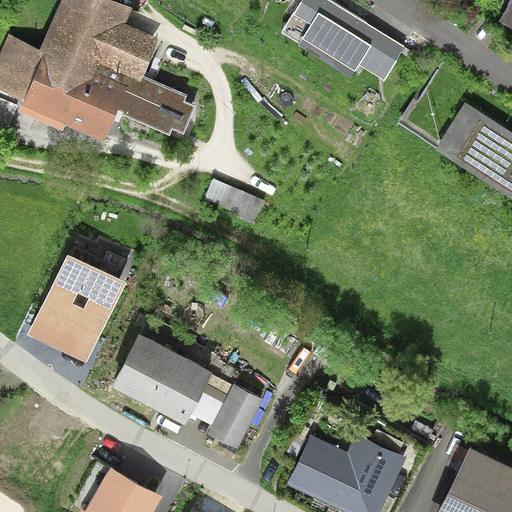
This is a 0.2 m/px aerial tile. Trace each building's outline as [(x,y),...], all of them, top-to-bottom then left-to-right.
[(9,35),(0,55),(0,92),(19,102),(16,109),(62,129),(64,124),(104,141),(117,112),(169,135),(172,128),(183,133),(196,105),(184,100),(187,94),(143,75),(159,39),(125,24),(132,8),(114,0),(61,0),(40,49),(9,35)] [(405,46),(328,0),(302,0),(282,33),(300,44),(299,46),(351,78),(360,63),(385,79),(405,46)] [(511,0),(500,21),(511,27),(511,0)] [(511,132),(466,103),(436,149),(511,197),(511,132)] [(267,200),(212,179),(203,204),(258,224),(267,200)] [(127,281),(68,252),(28,334),(88,363),(127,281)] [(140,334),(112,387),(186,426),(192,415),(213,374),(214,373),(140,334)] [(213,374),(192,415),(212,425),(234,385),(213,374)] [(234,383),(234,385),(212,425),(208,434),(238,450),(265,399),(234,383)] [(377,430),(371,441),(398,454),(404,442),(377,430)] [(311,434),(287,485),(344,511),(380,511),(406,458),(398,454),(371,441),(356,434),(348,452),(311,434)] [(459,470),(470,450),(457,444),(447,464),(459,470)] [(459,470),(438,511),(511,511),(511,466),(471,446),(470,450),(459,470)] [(153,511),(162,497),(111,468),(85,511),(153,511)]
